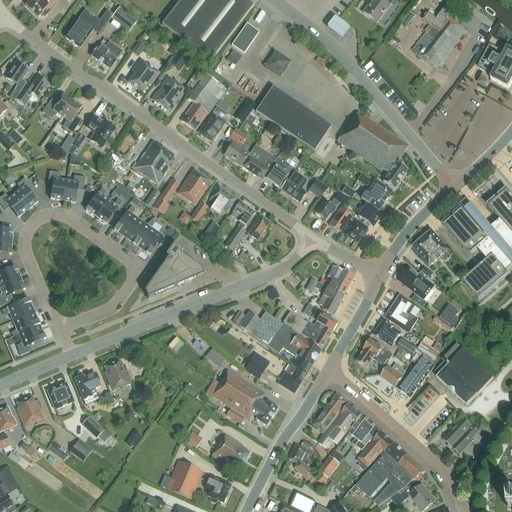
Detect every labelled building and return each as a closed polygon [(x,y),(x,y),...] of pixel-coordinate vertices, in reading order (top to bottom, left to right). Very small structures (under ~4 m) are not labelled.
[(49,10),(58,0),(57,0),(30,0),(25,6),(38,18),(41,15),(45,18),(51,11),(49,10)] [(209,63),(253,7),(243,0),(181,0),(161,26),(209,63)] [(392,0),(373,0),(363,13),(370,19),(371,17),(378,22),(387,9),(394,1),(392,0)] [(436,71),(466,31),(451,19),(452,17),(450,15),(443,9),(435,18),(428,13),(422,20),(430,26),(425,32),(428,35),(413,54),(436,71)] [(106,11),(99,21),(85,11),(74,27),(73,27),(65,39),(80,49),(88,37),(93,31),(99,35),(105,25),(112,15),(106,11)] [(128,32),(136,22),(122,11),(114,22),(128,32)] [(414,18),(409,14),(401,25),(406,29),(414,18)] [(337,17),(328,28),(343,40),(352,29),(337,17)] [(238,66),(260,31),(248,24),(226,59),(238,66)] [(116,61),(122,52),(109,42),(106,47),(101,43),(98,48),(97,47),(91,57),(110,71),(116,61)] [(144,47),(138,42),(131,52),(137,56),(144,47)] [(511,83),(511,51),(507,49),(501,61),(499,59),(502,52),(489,45),(478,68),(490,75),(494,68),(497,69),(491,80),(508,90),(511,83)] [(173,57),(178,50),(173,46),(168,53),(173,57)] [(188,59),(178,51),(168,64),(179,72),(188,59)] [(275,52),(266,69),(283,78),(292,62),(275,52)] [(151,86),(160,74),(141,60),(132,73),(134,74),(127,83),(142,94),(149,85),(151,86)] [(21,80),(27,71),(16,63),(5,79),(17,86),(8,98),(14,102),(26,83),(21,80)] [(209,115),(226,90),(206,75),(188,100),(194,104),(181,122),(194,132),(207,114),(209,115)] [(199,79),(193,75),(184,87),(190,91),(199,79)] [(25,106),(32,96),(38,100),(48,85),(37,78),(30,88),(26,85),(16,100),(25,106)] [(180,100),(187,90),(175,81),(174,82),(168,78),(161,86),(162,87),(158,94),(157,93),(151,100),(170,114),(175,106),(174,105),(179,99),(180,100)] [(485,88),(488,83),(481,79),(478,84),(485,88)] [(314,152),(331,127),(273,87),(255,113),(314,152)] [(62,117),(72,102),(63,95),(57,104),(51,100),(42,113),(51,120),(57,114),(62,117)] [(247,99),(233,119),(242,124),(255,105),(247,99)] [(7,101),(3,105),(0,102),(0,117),(6,111),(13,119),(18,114),(7,101)] [(75,117),(81,108),(72,102),(62,117),(66,120),(63,127),(72,134),(81,121),(75,117)] [(371,105),(367,108),(371,113),(375,110),(371,105)] [(217,107),(198,134),(201,135),(200,136),(208,142),(208,141),(211,143),(225,123),(224,123),(220,120),(222,119),(226,113),(217,107)] [(396,163),(408,146),(358,113),(337,142),(381,171),(382,170),(389,174),(383,183),(394,190),(407,170),(396,163)] [(103,122),(94,116),(86,128),(95,134),(90,141),(102,149),(115,130),(103,122)] [(248,157),(249,155),(243,151),(245,147),(242,146),(247,138),(236,131),(230,140),(234,142),(233,144),(232,144),(224,156),(241,168),(248,157)] [(0,144),(8,153),(14,146),(2,134),(0,135),(0,144)] [(19,136),(13,142),(17,146),(23,141),(22,140),(19,136)] [(273,143),(282,149),(287,141),(279,136),(273,143)] [(69,138),(66,144),(70,146),(72,148),(73,147),(71,145),(73,142),(74,141),(69,138)] [(78,150),(81,146),(74,141),(73,142),(71,145),(73,147),(78,150)] [(171,169),(174,164),(171,162),(174,157),(159,146),(158,147),(152,142),(134,169),(157,185),(169,168),(171,169)] [(273,159),(276,155),(270,151),(268,155),(273,159)] [(283,151),(279,157),(284,160),(287,154),(283,151)] [(263,167),(248,157),(241,168),(262,182),(264,179),(269,171),(273,165),(277,159),(276,158),(272,164),(267,161),(263,167)] [(294,170),(284,164),(277,159),(273,165),(269,171),(264,179),(280,190),(294,170)] [(206,191),(211,183),(209,182),(210,182),(195,172),(193,171),(177,194),(195,206),(203,195),(202,194),(205,190),(206,191)] [(63,202),(66,182),(59,181),(60,174),(49,172),(47,184),(53,185),(51,200),(63,202)] [(306,182),(300,178),(293,173),(280,190),(300,204),(307,194),(301,190),(306,182)] [(63,202),(74,204),(77,189),(83,190),(85,178),(74,177),(72,183),(66,182),(63,202)] [(28,211),(37,204),(28,192),(32,188),(25,179),(17,185),(20,191),(15,195),(28,211)] [(327,189),(315,180),(307,191),(318,200),(327,189)] [(165,205),(179,185),(172,181),(152,209),(162,216),(168,207),(165,205)] [(379,212),(392,193),(374,181),(361,200),(379,212)] [(131,192),(135,186),(130,183),(126,188),(131,192)] [(355,193),(345,187),(341,193),(351,199),(355,193)] [(218,215),(221,211),(226,214),(236,200),(219,188),(209,202),(214,206),(211,210),(218,215)] [(96,218),(108,202),(102,198),(105,192),(102,189),(86,211),(96,218)] [(484,235),(462,210),(443,227),(469,257),(477,250),(487,261),(462,282),(479,301),(509,275),(506,272),(511,266),(511,196),(507,191),(488,207),(500,221),(484,235)] [(158,196),(152,192),(145,202),(151,206),(158,196)] [(331,216),(339,205),(341,207),(347,199),(339,194),(335,201),(334,200),(329,206),(323,201),(314,214),(325,221),(329,215),(331,216)] [(28,211),(15,195),(10,199),(5,195),(0,198),(0,205),(4,211),(9,207),(18,219),(28,211)] [(108,202),(96,218),(106,225),(121,203),(118,200),(113,205),(108,202)] [(249,224),(256,213),(240,202),(230,217),(240,224),(225,247),(232,252),(246,232),(243,230),(245,227),(246,227),(248,224),(249,224)] [(207,208),(200,204),(189,219),(196,224),(207,208)] [(373,228),(381,216),(371,209),(370,209),(366,206),(358,217),(363,221),(363,220),(373,228)] [(126,239),(139,221),(132,216),(135,210),(131,207),(114,231),(126,239)] [(329,226),(339,233),(352,216),(342,208),(329,226)] [(257,241),(270,223),(260,216),(247,234),(257,241)] [(362,226),(363,224),(353,217),(350,221),(354,224),(345,236),(354,242),(358,241),(367,229),(362,226)] [(138,248),(151,229),(155,224),(151,221),(146,226),(139,221),(126,239),(138,248)] [(167,242),(174,232),(169,228),(162,238),(167,242)] [(151,229),(138,248),(149,256),(166,232),(163,229),(158,234),(151,229)] [(0,242),(11,243),(12,231),(0,230),(0,242)] [(208,230),(205,234),(212,239),(214,235),(208,230)] [(432,232),(413,248),(429,268),(448,252),(432,232)] [(0,254),(11,255),(11,243),(0,242),(0,254)] [(172,290),(181,286),(204,277),(202,271),(181,256),(183,252),(173,246),(166,257),(168,259),(144,294),(147,300),(172,290)] [(242,253),(238,258),(243,262),(247,256),(242,253)] [(343,297),(354,277),(343,271),(342,272),(333,267),(327,278),(333,281),(328,289),(312,280),(306,290),(312,293),(315,289),(324,294),(323,297),(339,305),(343,297)] [(0,284),(1,287),(20,279),(15,268),(2,274),(0,270),(0,284)] [(428,279),(428,280),(432,274),(424,268),(420,273),(421,274),(421,273),(428,279)] [(421,273),(421,274),(419,276),(409,269),(399,282),(424,301),(435,287),(427,281),(428,279),(421,273)] [(24,290),(20,279),(1,287),(4,293),(0,295),(0,307),(7,305),(4,299),(24,290)] [(385,319),(400,329),(408,335),(418,320),(410,315),(415,307),(400,296),(385,319)] [(339,305),(323,297),(318,306),(323,308),(322,310),(333,317),(339,305)] [(13,322),(34,313),(28,300),(1,311),(3,316),(10,314),(13,322)] [(311,314),(309,313),(313,307),(309,304),(303,314),(309,318),(311,314)] [(449,306),(439,319),(454,328),(459,322),(455,319),(459,313),(449,306)] [(311,319),(316,322),(316,323),(317,324),(332,333),(337,325),(331,321),(332,318),(317,309),(311,319)] [(244,316),(238,312),(231,322),(237,326),(244,316)] [(19,335),(40,327),(34,313),(13,322),(17,330),(11,334),(12,338),(19,335)] [(307,343),(282,325),(264,313),(258,321),(247,313),(238,327),(279,355),(282,349),(297,359),(298,357),(311,367),(321,351),(311,345),(307,343)] [(332,333),(317,324),(314,327),(307,323),(306,324),(290,314),(283,323),(300,335),(305,338),(312,342),(311,345),(321,351),(332,333)] [(452,329),(435,317),(432,321),(449,333),(452,329)] [(383,322),(373,336),(383,343),(390,347),(393,346),(402,333),(394,327),(393,328),(383,322)] [(40,327),(19,335),(22,343),(16,347),(18,351),(45,340),(40,327)] [(433,343),(425,337),(421,342),(430,348),(433,343)] [(392,356),(387,353),(388,352),(370,340),(363,350),(364,351),(357,362),(367,369),(373,360),(383,367),(387,361),(388,362),(392,356)] [(421,343),(417,349),(402,340),(397,348),(400,349),(407,354),(413,357),(415,354),(416,354),(416,355),(417,354),(432,365),(439,354),(430,348),(421,342),(421,343)] [(436,344),(433,349),(439,353),(442,348),(436,344)] [(478,395),(493,379),(463,350),(463,351),(457,345),(442,361),(444,363),(436,372),(440,376),(437,379),(467,407),(477,395),(478,395)] [(20,356),(30,352),(27,347),(18,351),(20,356)] [(434,367),(432,365),(417,354),(416,355),(416,354),(410,362),(416,365),(397,390),(410,400),(434,367)] [(294,395),(311,367),(298,357),(297,359),(292,366),(291,365),(278,385),(294,395)] [(266,367),(251,358),(243,372),(258,381),(266,367)] [(120,362),(104,368),(106,373),(104,374),(112,392),(131,384),(124,365),(122,366),(120,362)] [(395,389),(403,378),(388,367),(380,377),(395,389)] [(158,374),(149,368),(145,376),(153,382),(158,374)] [(266,404),(261,401),(265,395),(228,372),(223,380),(222,380),(219,384),(257,408),(272,418),(278,409),(268,402),(266,404)] [(83,377),(75,380),(84,404),(98,398),(97,394),(95,389),(100,387),(95,374),(84,379),(83,377)] [(219,384),(219,385),(213,381),(205,393),(211,397),(230,409),(225,416),(239,425),(243,417),(249,421),(252,416),(256,418),(255,419),(256,420),(256,421),(266,427),(272,418),(257,408),(219,384)] [(74,403),(72,399),(66,384),(47,392),(55,411),(74,403)] [(188,385),(184,391),(199,402),(200,401),(203,396),(198,392),(188,385)] [(170,388),(166,394),(172,397),(175,392),(170,388)] [(104,395),(108,407),(115,404),(110,393),(104,395)] [(347,407),(346,406),(347,404),(337,395),(326,410),(334,416),(335,415),(337,417),(342,411),(343,412),(347,407)] [(33,398),(16,404),(18,409),(16,410),(23,427),(30,425),(30,426),(44,420),(39,408),(41,407),(38,401),(35,403),(33,398)] [(349,434),(362,416),(349,405),(347,407),(343,412),(319,444),(327,450),(341,431),(345,435),(346,433),(352,425),(353,426),(348,433),(349,434)] [(8,408),(0,411),(0,432),(17,426),(13,418),(12,419),(8,408)] [(324,434),(337,417),(335,415),(334,416),(326,410),(313,426),(324,434)] [(372,440),(379,430),(362,416),(349,434),(354,439),(351,443),(362,452),(372,440)] [(103,431),(88,417),(81,426),(96,439),(103,431)] [(444,441),(459,455),(479,434),(464,420),(444,441)] [(134,448),(142,436),(134,431),(126,443),(134,448)] [(385,454),(394,444),(381,432),(373,442),(358,459),(368,468),(369,467),(383,450),(385,453),(385,454)] [(202,440),(191,433),(184,443),(195,450),(202,440)] [(0,450),(10,446),(6,435),(0,437),(0,450)] [(239,471),(249,454),(239,447),(241,445),(224,435),(220,442),(215,450),(216,450),(212,457),(227,467),(229,465),(239,471)] [(92,450),(78,440),(69,453),(82,463),(92,450)] [(59,446),(53,442),(46,451),(62,462),(67,457),(57,450),(59,446)] [(311,453),(314,449),(315,448),(303,442),(300,448),(311,453)] [(490,446),(484,442),(480,448),(485,452),(490,446)] [(405,471),(415,463),(394,444),(385,454),(386,454),(356,487),(365,495),(362,499),(366,503),(370,499),(379,508),(390,500),(404,490),(406,488),(414,480),(415,481),(425,472),(416,464),(407,473),(405,471)] [(314,473),(309,468),(311,465),(307,459),(310,454),(307,452),(296,446),(289,461),(297,465),(295,470),(296,470),(307,481),(314,473)] [(25,453),(31,458),(36,452),(30,447),(25,453)] [(328,479),(339,465),(330,457),(319,471),(328,479)] [(319,469),(322,465),(317,461),(314,465),(319,469)] [(191,501),(202,474),(178,463),(167,490),(191,501)] [(13,511),(15,511),(13,507),(13,506),(7,496),(9,495),(6,491),(14,485),(5,471),(0,473),(0,511),(3,511),(5,511),(13,511)] [(220,482),(211,478),(205,490),(210,492),(208,498),(209,499),(208,501),(209,503),(213,505),(216,504),(217,502),(224,505),(227,498),(226,498),(231,486),(220,482)] [(422,486),(418,489),(414,484),(408,489),(407,490),(406,488),(404,490),(390,500),(396,508),(410,497),(422,511),(423,511),(435,502),(422,486)] [(301,511),(310,511),(315,504),(297,495),(291,507),(301,511)]
